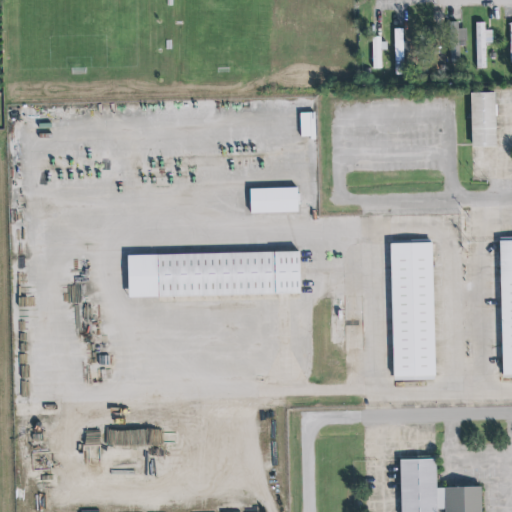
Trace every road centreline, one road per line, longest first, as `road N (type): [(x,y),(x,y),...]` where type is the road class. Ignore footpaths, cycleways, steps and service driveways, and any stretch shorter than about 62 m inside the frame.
road 1 (residential): [(308,511),(309,416),(511,412)]
road 2 (residential): [(511,197),(341,201)]
